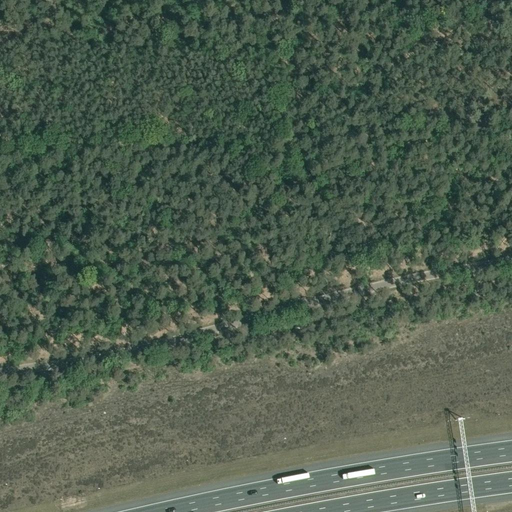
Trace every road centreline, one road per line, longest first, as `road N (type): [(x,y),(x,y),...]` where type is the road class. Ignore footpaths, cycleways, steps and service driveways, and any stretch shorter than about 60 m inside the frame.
road 1 (unclassified): [(0,372),(102,357),(511,259)]
road 2 (motorway): [(511,451),(169,511)]
road 3 (motorway): [(324,511),(511,482)]
